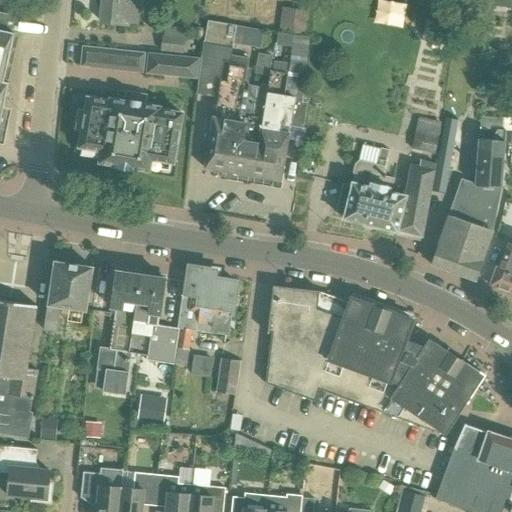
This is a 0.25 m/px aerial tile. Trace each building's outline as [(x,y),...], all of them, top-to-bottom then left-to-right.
[(138,25),(140,0),(104,0),(102,23),(129,26),(129,24),(138,25)] [(282,7),(279,33),(285,34),(305,37),(309,11),(282,7)] [(0,124),(9,83),(4,82),(14,33),(12,33),(16,16),(0,13),(0,124)] [(205,38),(202,51),(206,51),(225,54),(231,55),(233,42),(236,26),(207,21),(205,38)] [(184,41),(185,29),(165,27),(164,35),(163,35),(161,51),(183,53),(183,52),(187,52),(188,42),(184,41)] [(264,31),(250,28),(247,46),(261,49),(264,31)] [(277,33),(276,45),(284,46),(285,34),(279,33),(277,33)] [(197,79),(199,58),(147,52),(145,73),(197,79)] [(253,177),(268,89),(244,85),(249,58),(231,55),(225,54),(206,169),(230,173),(253,177)] [(272,56),(258,54),(257,61),(271,64),(272,56)] [(268,89),(253,177),(267,179),(281,181),(289,134),(291,126),(303,128),(307,103),(302,102),(298,101),(299,96),(285,94),(288,74),(271,71),(268,89)] [(78,110),(75,129),(79,130),(76,148),(99,152),(98,164),(111,166),(111,167),(136,172),(136,170),(149,172),(152,160),(174,164),(183,112),(161,108),(161,106),(108,97),(108,99),(85,95),(83,111),(78,110)] [(446,118),(437,165),(432,192),(443,194),(448,168),(457,170),(462,143),(461,143),(465,121),(446,118)] [(481,130),(481,139),(477,139),(474,184),(485,185),(502,186),(506,130),(489,129),(489,130),(481,130)] [(386,162),(389,150),(381,148),(378,160),(386,162)] [(343,184),(335,213),(345,215),(344,219),(398,232),(398,231),(423,237),(427,211),(435,164),(436,163),(421,160),(419,166),(410,163),(405,192),(404,195),(402,195),(392,192),(395,180),(394,180),(394,178),(385,176),(385,173),(386,171),(384,171),(384,167),(361,161),(360,161),(359,161),(356,163),(354,164),(352,172),(354,175),(354,176),(352,186),(351,186),(343,184)] [(485,185),(474,184),(461,179),(449,214),(448,214),(441,234),(437,233),(433,244),(437,246),(430,265),(467,279),(476,282),(492,235),(502,186),(485,185)] [(511,293),(511,238),(510,238),(499,268),(497,267),(491,286),(511,293)] [(86,311),(93,267),(74,264),(55,261),(48,305),(43,330),(56,333),(61,307),(86,311)] [(228,335),(231,316),(232,317),(238,281),(219,278),(220,270),(204,267),(187,265),(182,295),(178,329),(179,329),(192,330),(195,331),(228,335)] [(125,395),(128,373),(127,373),(130,353),(129,353),(129,352),(131,339),(132,334),(132,332),(134,319),(141,274),(129,272),(116,270),(112,299),(111,309),(115,309),(110,348),(100,347),(97,370),(105,371),(102,392),(125,395)] [(178,329),(158,326),(161,306),(165,278),(153,276),(141,274),(134,319),(132,332),(132,334),(131,339),(129,352),(147,355),(147,361),(174,365),(179,329),(178,329)] [(271,333),(266,383),(306,398),(315,401),(319,389),(446,434),(471,395),(484,375),(429,339),(424,346),(406,340),(413,320),(404,316),(395,313),(371,303),(351,297),(350,301),(325,294),(321,292),(321,291),(273,285),(267,333),(269,334),(271,333)] [(33,398),(38,370),(27,369),(37,306),(8,301),(0,299),(0,434),(28,439),(32,413),(29,412),(31,398),(33,398)] [(189,350),(192,331),(180,329),(176,348),(178,348),(175,365),(185,367),(188,350),(189,350)] [(235,395),(240,361),(221,358),(216,392),(235,395)] [(139,406),(137,422),(163,426),(165,409),(139,406)] [(101,423),(85,422),(83,437),(99,438),(101,423)] [(511,511),(511,469),(479,458),(488,432),(464,424),(435,499),(472,511),(501,511),(504,502),(511,504),(511,506),(509,511),(511,511)] [(511,439),(488,431),(488,432),(479,458),(511,469),(511,439)] [(257,443),(255,453),(270,456),(272,450),(257,443)] [(51,503),(52,484),(49,483),(50,470),(35,469),(37,449),(0,445),(0,472),(9,473),(7,495),(32,497),(32,501),(51,503)] [(83,472),(80,498),(98,500),(96,511),(119,511),(121,487),(120,487),(121,470),(100,468),(100,474),(83,472)] [(431,489),(434,473),(424,471),(421,487),(431,489)] [(121,487),(119,511),(141,511),(143,505),(155,506),(158,475),(135,473),(133,488),(121,487)] [(158,475),(155,506),(166,507),(165,511),(188,511),(191,485),(178,484),(178,477),(158,475)] [(191,485),(188,511),(222,511),(224,488),(191,485)] [(424,509),(426,499),(423,498),(425,491),(400,485),(398,494),(399,495),(395,511),(420,511),(421,508),(424,509)] [(233,497),(230,511),(266,511),(266,510),(268,496),(245,494),(244,498),(233,497)] [(266,510),(266,511),(300,511),(302,498),(302,496),(286,494),(286,498),(268,496),(266,510)] [(302,498),(300,511),(312,511),(314,499),(302,498)]
